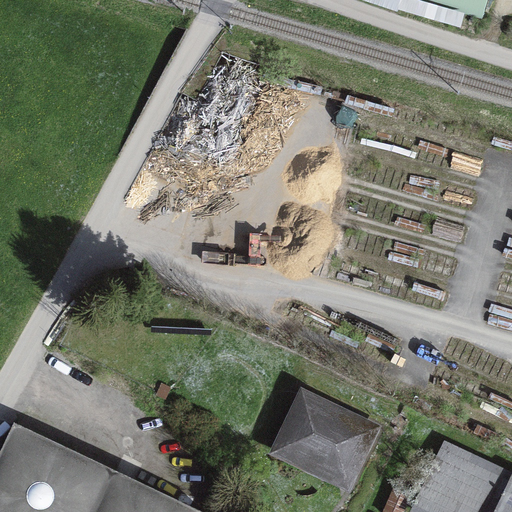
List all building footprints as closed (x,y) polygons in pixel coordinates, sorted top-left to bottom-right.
[(416,0),(481,19),(487,0),(416,0)] [(303,394),(275,452),(300,464),(306,453),(327,463),(322,475),(346,487),(374,429),(303,394)] [(198,511),(14,424),(0,453),(0,511),(198,511)] [(511,511),(511,476),(445,445),(418,503),(435,511),(511,511)] [(395,487),(383,511),(402,511),(410,494),(395,487)]
